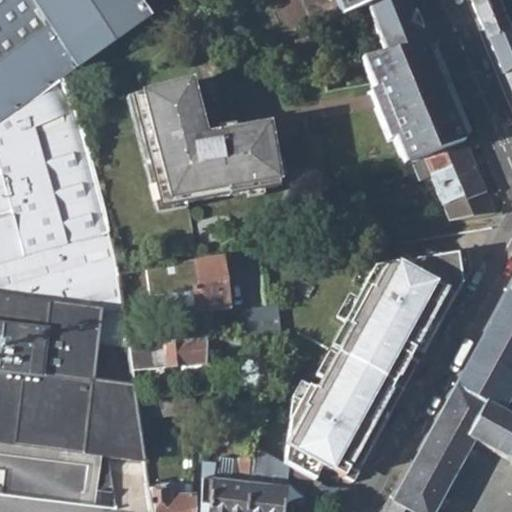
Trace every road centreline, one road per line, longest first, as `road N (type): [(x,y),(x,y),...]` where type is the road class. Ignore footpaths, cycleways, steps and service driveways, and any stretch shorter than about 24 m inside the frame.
road 1 (residential): [(511,231),(362,511)]
road 2 (residential): [(448,0),(511,156)]
